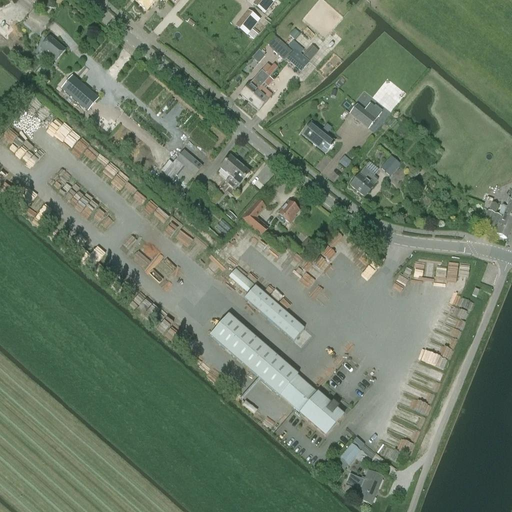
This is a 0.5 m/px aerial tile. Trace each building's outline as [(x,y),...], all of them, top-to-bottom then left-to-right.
[(146,12),(156,0),(162,0),(166,3),(168,0),(135,0),(134,1),(146,12)] [(270,0),(257,0),(253,6),(264,15),(274,3),(270,0)] [(249,10),(260,20),(264,15),(252,5),(249,10)] [(248,11),(235,28),(247,37),(248,36),(252,31),(260,21),(248,11)] [(14,28),(0,15),(0,28),(8,35),(14,28)] [(252,31),(248,36),(252,40),(256,35),(252,31)] [(307,37),(302,42),(305,46),(310,41),(307,37)] [(49,38),(40,49),(41,51),(40,52),(46,57),(47,55),(55,63),(65,52),(49,38)] [(281,43),(273,52),(283,61),(291,52),(281,43)] [(299,47),(287,60),(301,73),(309,63),(303,58),(300,55),(303,51),(299,47)] [(312,48),(303,58),(309,63),(318,53),(312,48)] [(259,50),(252,58),(258,63),(265,55),(259,50)] [(41,80),(49,71),(42,65),(35,74),(41,80)] [(263,70),(254,80),(240,96),(248,103),(261,87),(277,68),(274,65),(270,69),(269,67),(265,71),(263,70)] [(72,77),(61,90),(88,113),(99,100),(72,77)] [(272,96),(261,87),(248,103),(259,112),(272,96)] [(164,147),(172,138),(128,96),(119,105),(164,147)] [(356,106),(349,115),(355,119),(368,129),(374,120),(364,112),(362,110),(356,106)] [(325,155),(334,143),(311,124),(302,136),(325,155)] [(80,154),(85,146),(77,142),(73,150),(80,154)] [(186,186),(194,177),(202,168),(183,152),(176,161),(183,167),(175,177),(186,186)] [(390,177),(400,165),(391,157),(380,169),(390,177)] [(230,178),(240,166),(230,158),(220,170),(230,178)] [(239,186),(249,174),(240,166),(230,178),(239,186)] [(358,176),(350,186),(365,198),(373,187),(377,182),(372,178),(374,176),(364,168),(359,176),(358,176)] [(409,191),(415,184),(409,179),(403,187),(409,191)] [(85,189),(71,204),(84,215),(91,208),(84,202),(91,195),(85,189)] [(213,199),(218,193),(213,189),(208,195),(213,199)] [(222,195),(218,193),(213,199),(209,203),(214,207),(218,203),(217,202),(222,195)] [(147,197),(141,204),(151,212),(157,205),(147,197)] [(488,198),(483,209),(488,212),(492,203),(493,201),(488,198)] [(502,206),(498,216),(504,218),(504,217),(511,220),(511,198),(511,200),(508,199),(506,205),(509,206),(508,208),(508,209),(502,206)] [(185,210),(192,217),(199,208),(192,202),(185,210)] [(257,202),(242,221),(262,238),(268,230),(256,220),(265,209),(257,202)] [(492,203),(488,212),(495,214),(498,206),(492,203)] [(277,220),(281,223),(280,224),(285,228),(288,224),(290,225),(295,219),(294,218),(299,212),(289,204),(279,215),(280,217),(277,220)] [(97,221),(106,211),(101,206),(91,215),(97,221)] [(41,208),(35,218),(42,223),(48,213),(41,208)] [(160,208),(154,216),(163,222),(168,214),(160,208)] [(488,212),(482,227),(493,232),(494,231),(498,232),(496,236),(506,240),(511,225),(511,220),(504,217),(504,218),(498,216),(495,214),(488,212)] [(229,213),(226,217),(233,223),(236,219),(229,213)] [(56,227),(62,235),(70,228),(64,221),(56,227)] [(169,221),(167,225),(177,230),(179,226),(169,221)] [(180,233),(191,243),(194,240),(205,250),(207,248),(185,228),(180,233)] [(79,251),(89,243),(82,235),(73,244),(79,251)] [(308,239),(300,247),(308,256),(316,248),(308,239)] [(89,264),(96,250),(88,246),(82,261),(89,264)] [(236,269),(228,277),(246,294),(254,286),(236,269)] [(304,330),(255,287),(244,300),(293,343),(304,330)] [(297,376),(228,316),(209,338),(299,415),(317,394),(297,377),(297,376)] [(436,331),(432,338),(442,345),(444,342),(442,340),(445,336),(436,331)] [(317,393),(317,394),(299,415),(325,438),(344,416),(337,410),(338,408),(332,403),(331,405),(317,393)] [(400,393),(396,402),(425,415),(429,406),(400,393)] [(364,447),(364,446),(357,440),(353,443),(361,450),(364,447)] [(351,444),(339,458),(338,457),(335,461),(343,468),(346,465),(348,467),(360,453),(351,444)] [(375,456),(364,447),(361,450),(372,459),(375,456)] [(350,475),(346,485),(361,491),(357,500),(371,506),(383,478),(369,472),(365,481),(350,475)]
